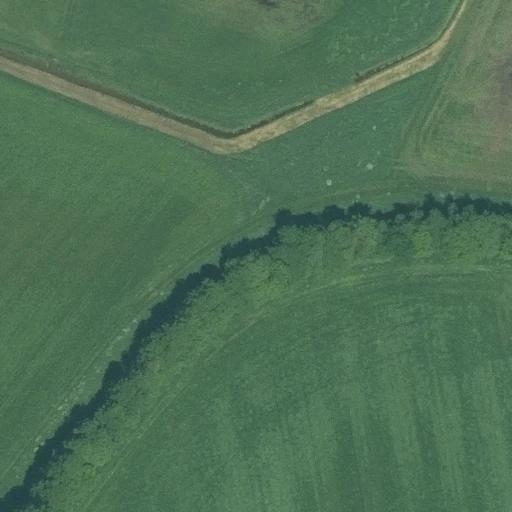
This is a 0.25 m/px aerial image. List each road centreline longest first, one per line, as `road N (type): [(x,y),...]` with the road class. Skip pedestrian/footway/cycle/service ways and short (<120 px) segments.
road 1 (track): [(274,229),(191,274),(163,299),(0,498)]
road 2 (track): [(511,206),(388,200),(274,229)]
